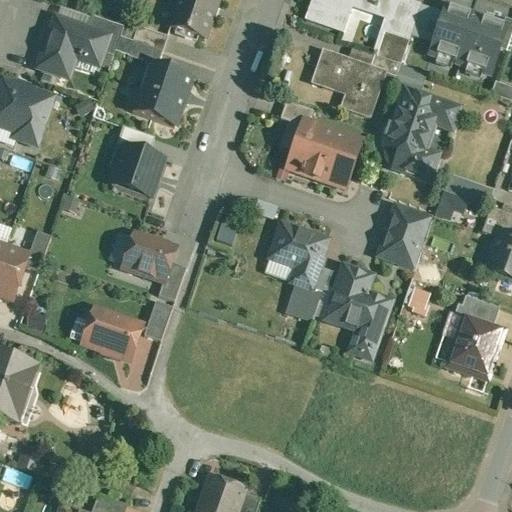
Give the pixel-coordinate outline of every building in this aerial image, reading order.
[(219,0),(181,0),(170,31),(204,43),(219,0)] [(381,0),(315,0),(307,23),(343,35),(353,8),(376,16),(381,0)] [(511,31),(445,9),(442,18),(432,48),(427,61),(492,84),(511,31)] [(432,48),(442,18),(422,11),(412,41),(432,48)] [(124,30),(92,19),(88,32),(108,39),(108,40),(119,44),(121,40),(124,30)] [(88,32),(56,21),(39,69),(61,77),(68,56),(99,67),(108,40),(108,39),(88,32)] [(168,40),(139,30),(133,44),(164,55),(168,40)] [(410,43),(385,35),(377,59),(401,67),(410,43)] [(133,44),(121,40),(119,44),(116,54),(129,58),(133,44)] [(164,55),(133,44),(129,58),(128,59),(149,66),(150,66),(159,69),(164,55)] [(371,70),(324,54),(313,86),(347,97),(342,111),(370,121),(386,76),(386,75),(371,70)] [(377,59),(375,58),(371,70),(386,75),(386,76),(397,80),(401,67),(377,59)] [(159,69),(150,66),(149,66),(149,67),(154,69),(145,97),(140,95),(133,115),(175,130),(192,81),(159,69)] [(53,100),(3,84),(0,93),(0,126),(20,133),(17,142),(37,149),(50,113),(49,112),(53,100)] [(511,90),(496,85),(492,97),(511,104),(511,90)] [(457,112),(406,94),(389,144),(397,147),(395,153),(400,155),(395,171),(429,182),(437,158),(425,154),(434,127),(450,132),(457,112)] [(511,107),(497,102),(494,113),(511,118),(511,107)] [(314,114),(287,105),(281,122),(302,129),(304,124),(310,125),(314,114)] [(310,125),(304,124),(302,129),(289,167),(302,171),(300,176),(320,183),(322,178),(347,187),(345,192),(347,192),(363,144),(310,125)] [(155,140),(123,129),(117,147),(132,152),(133,151),(149,156),(155,140)] [(149,156),(133,151),(132,152),(125,173),(117,170),(110,190),(148,203),(163,161),(149,156)] [(491,192),(450,179),(446,193),(486,206),(491,192)] [(252,204),(247,216),(267,224),(271,211),(252,204)] [(433,221),(395,208),(387,233),(425,246),(433,221)] [(511,229),(511,216),(491,210),(485,228),(510,237),(511,229)] [(216,224),(210,243),(227,248),(232,229),(216,224)] [(511,237),(510,237),(485,228),(482,235),(498,240),(486,275),(511,284),(511,237)] [(328,244),(283,229),(271,262),(297,272),(293,286),(311,292),(319,270),(328,244)] [(52,238),(37,233),(30,255),(31,255),(27,268),(40,272),(52,238)] [(425,246),(387,233),(378,260),(415,273),(425,246)] [(151,244),(135,239),(124,272),(165,286),(166,286),(173,266),(178,254),(163,248),(160,244),(156,242),(151,244)] [(7,247),(0,265),(0,299),(14,304),(27,268),(31,255),(30,255),(7,247)] [(173,266),(166,286),(165,286),(160,299),(175,305),(187,271),(173,266)] [(423,285),(436,281),(432,267),(419,270),(423,285)] [(330,274),(319,270),(311,292),(323,296),(330,274)] [(383,301),(368,296),(372,287),(360,282),(362,276),(345,270),(327,322),(343,328),(346,320),(361,325),(351,356),(371,363),(390,310),(381,306),(383,301)] [(320,300),(295,291),(286,315),(311,324),(320,300)] [(415,292),(410,311),(408,316),(431,323),(433,315),(430,314),(434,297),(415,292)] [(500,311),(466,300),(463,309),(458,308),(455,318),(464,321),(465,320),(493,330),(500,311)] [(157,304),(145,338),(161,344),(173,310),(157,304)] [(143,329),(95,312),(90,327),(94,335),(89,348),(106,354),(108,357),(113,359),(116,358),(131,363),(143,329)] [(493,330),(465,320),(464,321),(448,370),(488,383),(505,334),(493,330)] [(38,369),(0,356),(0,415),(3,408),(12,412),(18,409),(22,396),(30,392),(38,369)] [(40,465),(22,458),(18,469),(36,475),(40,465)] [(245,493),(210,481),(199,511),(238,511),(244,496),(245,493)] [(257,511),(261,502),(244,496),(238,511),(257,511)] [(126,511),(128,508),(99,498),(94,511),(126,511)]
